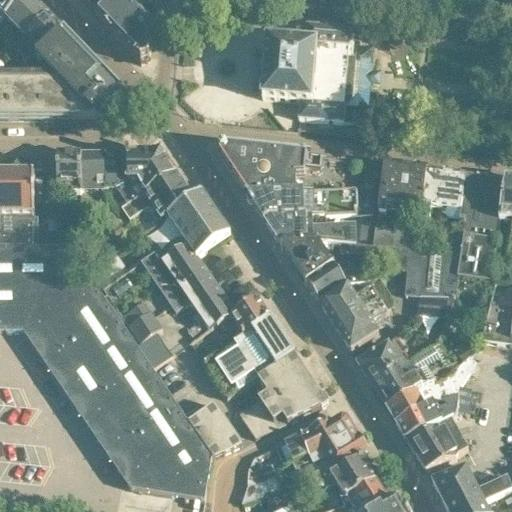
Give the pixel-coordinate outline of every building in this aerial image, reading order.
[(27,0),(0,0),(0,27),(4,23),(27,0)] [(50,19),(30,0),(27,0),(4,23),(8,28),(0,35),(0,36),(11,48),(19,40),(24,44),(50,19)] [(74,0),(97,22),(119,0),(74,0)] [(119,0),(97,22),(113,39),(138,14),(132,8),(135,5),(137,6),(154,8),(154,0),(119,0)] [(267,43),(262,101),(300,105),(299,123),(344,126),(354,127),(355,110),(369,111),(369,106),(370,90),(380,91),(381,78),(371,78),(373,55),(360,54),(360,51),(353,50),(353,40),(350,40),(351,33),(340,32),(342,14),(321,12),(319,30),(306,29),(304,46),(267,43)] [(138,14),(113,39),(141,67),(150,64),(151,47),(153,23),(147,23),(138,14)] [(37,58),(64,33),(50,19),(24,44),(28,48),(16,60),(24,68),(30,64),(37,58)] [(67,36),(64,33),(37,58),(43,64),(38,69),(52,84),(0,83),(0,123),(98,124),(94,120),(100,114),(105,119),(114,110),(116,112),(127,102),(125,100),(126,98),(125,97),(124,97),(113,85),(114,85),(105,76),(105,77),(97,69),(98,68),(94,64),(94,65),(82,53),(83,53),(74,44),(66,36),(67,36)] [(261,153),(221,149),(217,154),(248,202),(265,201),(294,199),(294,189),(303,188),(304,170),(321,172),(322,161),(261,153)] [(82,198),(82,192),(81,157),(57,157),(57,172),(57,188),(66,188),(66,198),(82,198)] [(127,157),(103,157),(81,157),(82,192),(115,191),(126,191),(127,157)] [(157,157),(127,157),(126,191),(115,191),(127,209),(128,210),(175,177),(164,161),(157,157)] [(380,212),(420,217),(421,208),(422,208),(425,173),(385,168),(380,212)] [(447,221),(460,223),(465,177),(425,173),(422,208),(421,208),(420,217),(432,218),(433,209),(448,211),(447,221)] [(205,505),(212,463),(213,463),(188,426),(153,373),(103,299),(71,252),(67,252),(64,242),(59,242),(59,251),(34,251),(34,220),(36,220),(34,178),(1,178),(0,177),(0,336),(24,336),(131,493),(205,505)] [(162,223),(168,220),(192,202),(191,201),(175,177),(128,210),(127,209),(122,212),(130,223),(152,208),(162,223)] [(492,287),(499,225),(504,182),(465,177),(460,223),(456,259),(459,260),(458,283),(492,287)] [(511,182),(504,182),(499,225),(511,226),(511,233),(508,266),(511,266),(508,289),(511,289),(511,182)] [(360,195),(307,198),(294,199),(265,201),(248,202),(264,225),(266,223),(324,221),(358,220),(367,219),(367,212),(361,212),(360,195)] [(179,237),(178,237),(196,263),(198,262),(197,261),(219,246),(230,238),(210,209),(208,206),(206,203),(204,200),(203,199),(201,196),(192,202),(168,220),(179,237)] [(266,223),(264,225),(279,248),(306,247),(317,246),(321,246),(340,247),(355,249),(355,231),(324,232),(326,229),(325,224),(324,221),(266,223)] [(399,253),(408,254),(416,255),(418,235),(378,231),(375,251),(399,253)] [(156,253),(140,264),(176,317),(192,307),(210,333),(230,319),(235,316),(213,283),(205,272),(198,262),(196,263),(178,237),(174,240),(182,251),(163,264),(156,253)] [(306,247),(279,248),(297,275),(307,289),(333,274),(317,250),(317,246),(306,247)] [(363,272),(407,274),(408,254),(399,253),(375,251),(355,249),(340,247),(339,255),(365,257),(363,272)] [(405,300),(419,301),(455,300),(458,283),(459,260),(456,259),(416,255),(408,254),(407,274),(405,300)] [(320,308),(321,310),(346,295),(342,288),(370,288),(370,275),(342,276),(336,280),(333,274),(307,289),(319,309),(320,308)] [(495,287),(481,345),(511,349),(511,289),(508,289),(495,287)] [(353,305),(346,295),(321,310),(351,356),(352,355),(379,337),(373,329),(392,317),(393,309),(380,288),(353,305)] [(447,319),(455,300),(419,301),(418,316),(447,319)] [(218,342),(224,352),(270,322),(257,301),(235,316),(230,319),(237,329),(218,342)] [(152,313),(129,328),(140,345),(163,330),(152,313)] [(228,403),(258,383),(295,359),(270,322),(224,352),(225,352),(204,366),(228,403)] [(372,389),(412,365),(397,341),(389,349),(388,347),(359,366),(358,366),(372,389)] [(372,389),(386,412),(422,394),(439,387),(429,371),(441,363),(444,369),(450,365),(439,348),(412,365),(372,389)] [(324,403),(295,359),(258,383),(268,398),(259,404),(260,405),(240,418),(256,443),(279,432),(278,431),(286,425),(288,428),(322,412),(328,408),(324,402),(324,403)] [(422,394),(386,412),(396,427),(428,412),(436,407),(457,392),(468,373),(475,375),(477,366),(470,361),(462,368),(452,381),(439,387),(422,394)] [(396,427),(406,443),(421,439),(436,434),(448,429),(454,427),(454,426),(456,423),(458,415),(467,416),(475,375),(468,373),(457,392),(436,407),(428,412),(396,427)] [(214,408),(188,426),(213,463),(242,449),(232,434),(229,437),(219,423),(222,421),(214,408)] [(341,422),(275,452),(283,469),(337,443),(338,445),(355,436),(348,423),(341,422)] [(459,437),(454,427),(448,429),(436,434),(421,439),(406,443),(416,458),(448,444),(448,442),(459,437)] [(332,472),(332,473),(339,473),(361,461),(367,458),(367,457),(368,457),(355,436),(338,445),(337,443),(283,469),(284,470),(293,466),(298,475),(308,471),(312,481),(332,472)] [(416,458),(426,475),(456,463),(458,459),(468,454),(459,437),(448,442),(448,444),(416,458)] [(249,474),(248,486),(257,487),(279,479),(274,468),(261,473),(257,460),(255,461),(249,474)] [(375,484),(361,461),(339,473),(332,473),(334,476),(332,478),(345,501),(375,484)] [(432,484),(443,505),(477,491),(466,471),(432,484)] [(284,491),(279,479),(257,487),(248,486),(248,488),(244,501),(243,507),(284,491)] [(477,491),(443,505),(446,511),(487,511),(485,508),(511,493),(511,492),(508,480),(478,494),(477,491)] [(384,511),(391,509),(375,484),(345,501),(346,501),(343,503),(343,505),(326,511),(384,511)]
